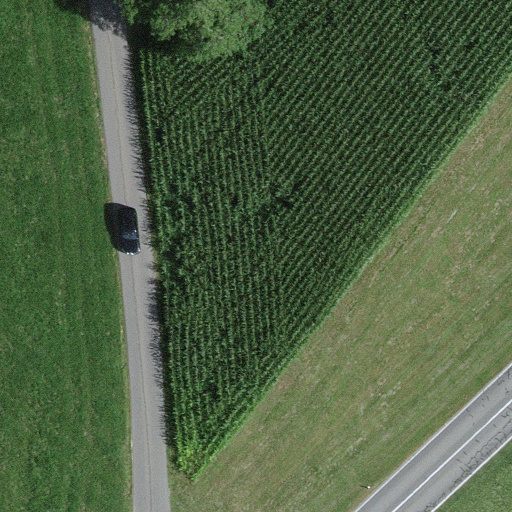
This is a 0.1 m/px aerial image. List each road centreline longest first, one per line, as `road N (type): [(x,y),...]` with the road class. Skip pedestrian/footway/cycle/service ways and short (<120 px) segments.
road 1 (tertiary): [(104,0),(144,346),(153,511)]
road 2 (secondary): [(399,511),(511,405)]
